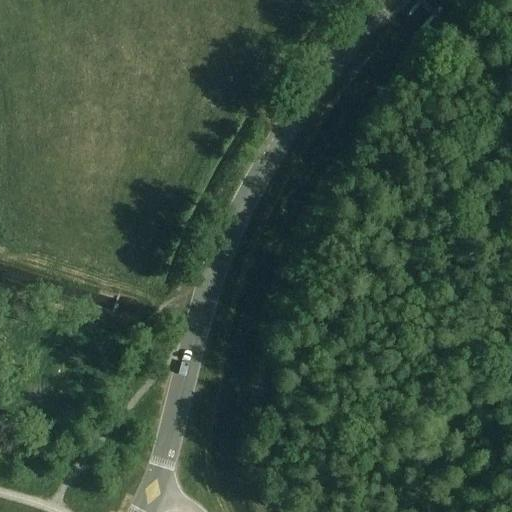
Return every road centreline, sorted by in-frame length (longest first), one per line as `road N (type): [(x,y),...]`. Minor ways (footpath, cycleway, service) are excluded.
road 1 (track): [(467,0),(330,169),(286,254),(244,435),(247,470),(268,511)]
road 2 (tertiary): [(386,0),(318,85),(212,264),(155,492)]
